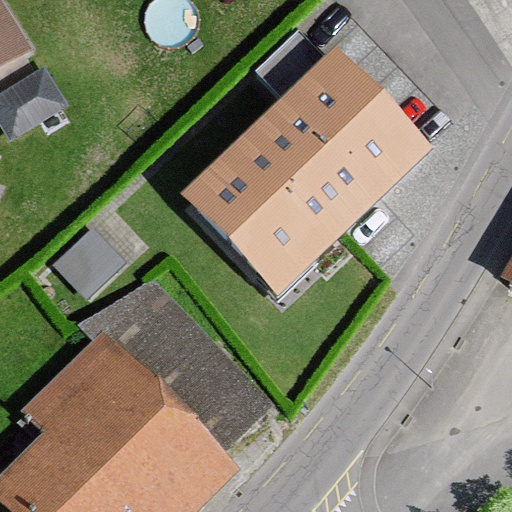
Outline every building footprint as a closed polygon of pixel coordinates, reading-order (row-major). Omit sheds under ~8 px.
[(258,73),(294,106),(356,38),(320,5),(258,73)] [(0,18),(0,68),(23,55),(0,18)] [(49,64),(0,93),(0,105),(15,131),(69,99),(49,64)] [(411,167),(329,79),(215,185),(298,273),(411,167)] [(95,215),(58,258),(94,290),(132,247),(95,215)] [(511,248),(487,289),(511,303),(511,248)] [(182,511),(221,475),(87,335),(11,406),(44,440),(0,481),(0,511),(182,511)]
